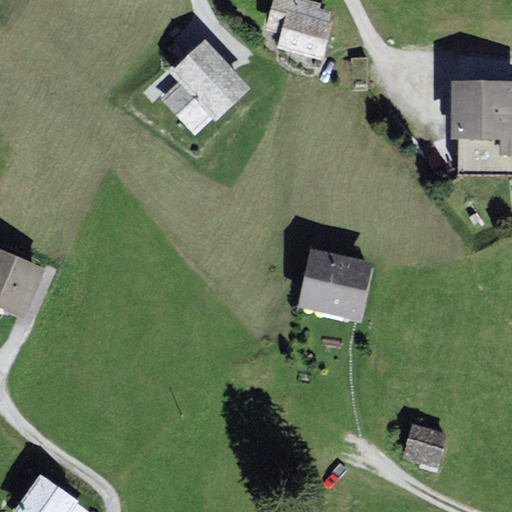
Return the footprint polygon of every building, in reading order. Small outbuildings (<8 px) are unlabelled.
[(321,8),(293,0),(278,0),(271,28),(286,32),(282,46),(319,56),(330,15),(320,12),(321,8)] [(244,89),(204,44),(193,54),(173,72),(184,84),(166,100),(196,132),(244,89)] [(511,83),(453,85),(454,137),(511,135),(511,83)] [(41,270),(0,252),(0,301),(24,312),(41,270)] [(371,266),(314,253),(302,306),(359,319),(366,289),(371,266)] [(445,437),(413,427),(405,455),(421,459),(436,464),(445,437)] [(81,511),(84,508),(40,479),(18,511),(81,511)]
